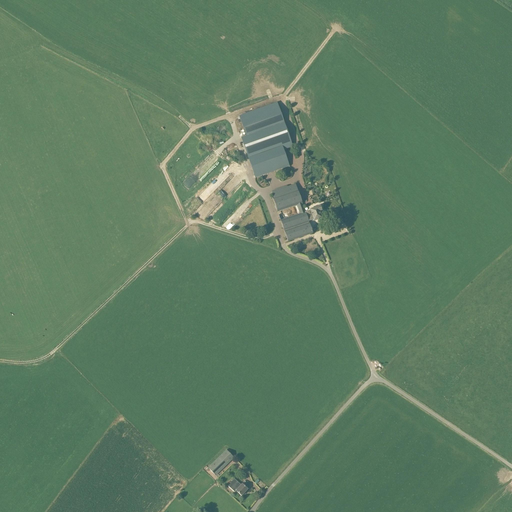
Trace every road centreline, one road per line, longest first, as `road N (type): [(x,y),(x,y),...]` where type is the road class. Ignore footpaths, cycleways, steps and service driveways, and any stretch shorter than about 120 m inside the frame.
road 1 (track): [(333,31),(282,96),(196,126),(164,162),(190,223),(49,354),(0,360)]
road 2 (unclassified): [(511,467),(376,379),(252,511)]
road 3 (track): [(194,128),(146,94),(45,44)]
